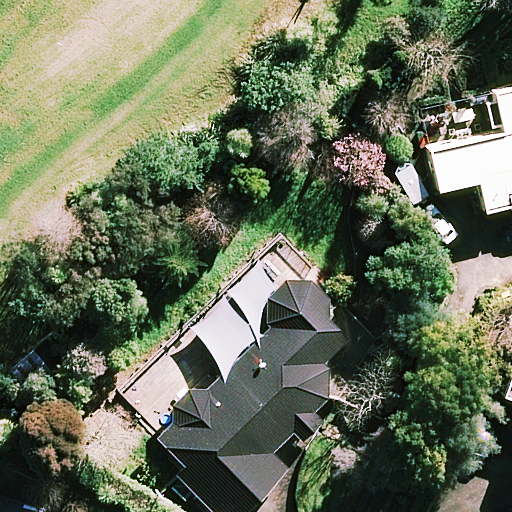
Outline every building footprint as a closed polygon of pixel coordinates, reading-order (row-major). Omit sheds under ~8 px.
[(511,74),(418,92),(426,137),(434,178),(476,170),(482,205),(511,199),(511,74)] [(284,270),(262,249),(192,321),(196,326),(125,399),(202,474),(193,485),(220,511),(230,511),(283,457),(270,445),(291,423),(300,433),(321,412),(312,403),(338,376),(318,357),(345,329),(324,309),(325,304),(326,299),(327,295),(326,290),(325,285),(322,281),(319,277),(316,273),(312,271),(308,269),(303,267),(298,267),(293,267),(288,268),(284,270)] [(56,369),(32,342),(7,364),(31,391),(56,369)] [(511,511),(511,370),(497,414),(511,418),(511,511)] [(44,511),(25,506),(0,497),(0,511),(44,511)]
